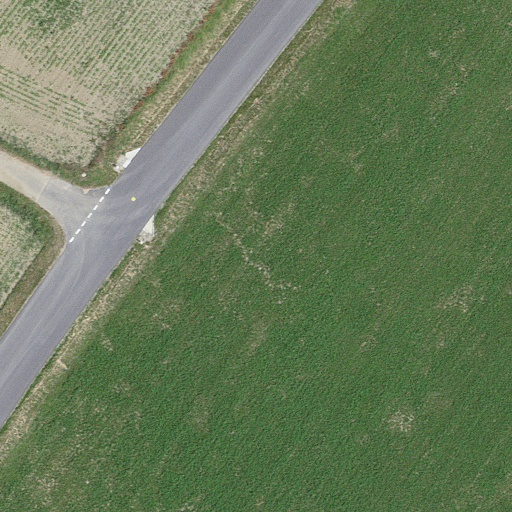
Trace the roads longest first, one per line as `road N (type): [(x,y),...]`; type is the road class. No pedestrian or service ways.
road 1 (tertiary): [(0,388),(67,282),(290,0)]
road 2 (track): [(0,161),(117,219)]
